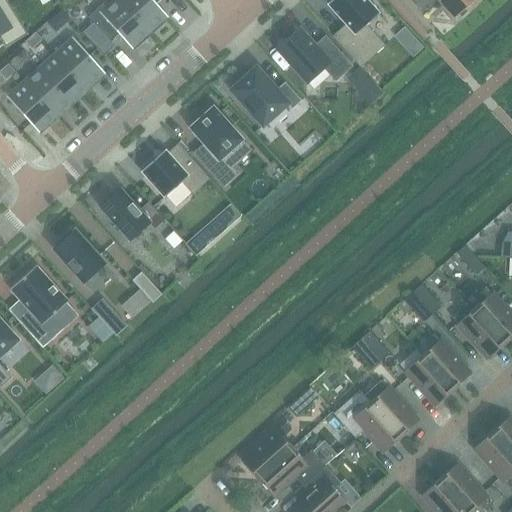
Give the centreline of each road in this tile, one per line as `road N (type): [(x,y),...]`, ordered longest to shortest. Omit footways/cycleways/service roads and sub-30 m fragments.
road 1 (tertiary): [(40,196),(237,17)]
road 2 (residential): [(511,375),(360,511)]
